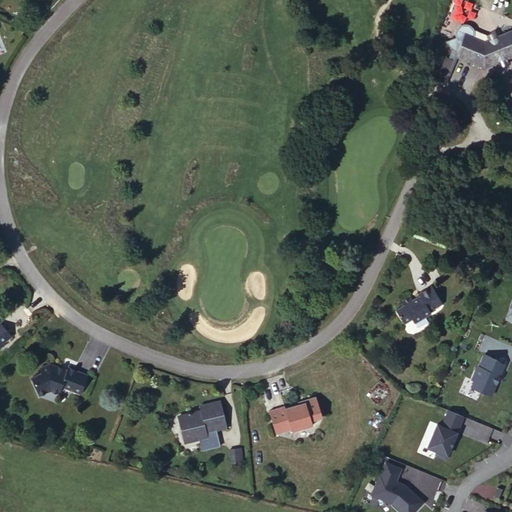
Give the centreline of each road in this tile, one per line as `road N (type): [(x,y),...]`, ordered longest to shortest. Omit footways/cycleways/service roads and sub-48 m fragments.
road 1 (residential): [(511,146),(467,142),(431,158),(411,181),(363,287),(328,333),(276,360),(220,372),(148,356),(88,329),(26,271),(4,219),(0,185)]
road 2 (residential): [(0,135),(18,68),(74,0)]
road 3 (unknown): [(475,143),(466,104),(430,95),(417,106),(415,131),(431,158)]
